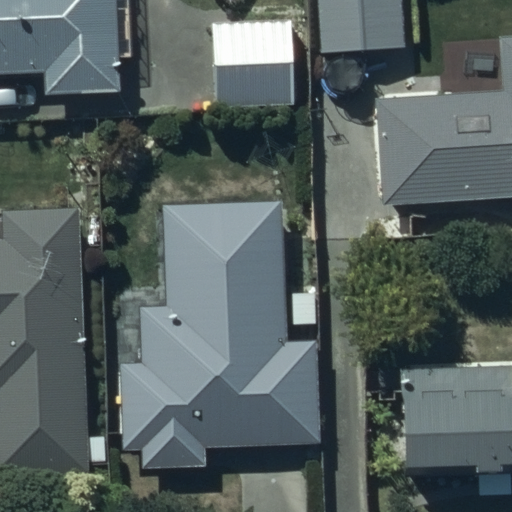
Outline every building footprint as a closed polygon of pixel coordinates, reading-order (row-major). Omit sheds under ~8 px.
[(0,0),(0,64),(44,64),(45,86),(121,84),(117,0),(0,0)] [(318,0),(321,44),(405,40),(402,0),(318,0)] [(292,12),(215,13),(216,98),(293,96),(292,12)] [(502,82),(376,88),(382,197),(511,189),(511,26),(499,27),(502,82)] [(145,355),(118,356),(121,442),(142,441),(142,459),(208,458),(208,439),(321,436),(318,332),(288,333),(284,191),(162,194),(164,298),(143,298),(145,355)] [(0,232),(0,469),(90,467),(82,198),(4,200),(5,232),(0,232)] [(511,355),(403,356),(403,465),(477,465),(477,488),(511,487),(511,355)]
